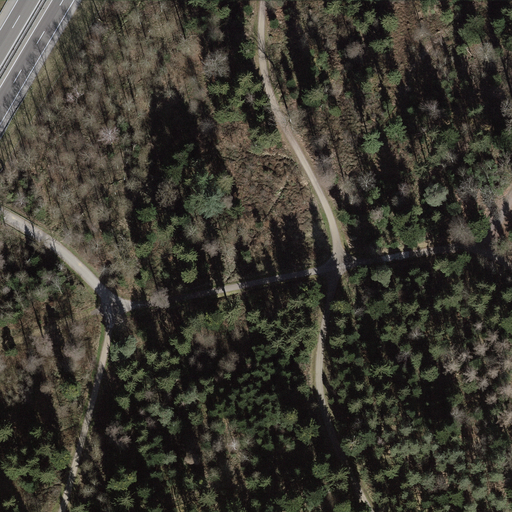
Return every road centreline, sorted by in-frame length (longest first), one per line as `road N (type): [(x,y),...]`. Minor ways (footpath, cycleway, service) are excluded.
road 1 (track): [(336,266),(330,215),(265,76),(264,0)]
road 2 (track): [(115,309),(336,266)]
road 3 (track): [(115,309),(61,511)]
road 4 (track): [(336,266),(474,241),(511,199)]
road 5 (track): [(337,449),(318,379),(336,266)]
road 6 (track): [(0,211),(58,249),(115,309)]
road 7 (motorway): [(0,107),(63,0)]
